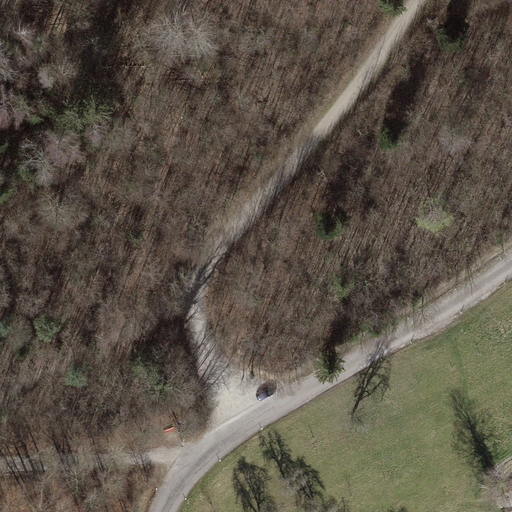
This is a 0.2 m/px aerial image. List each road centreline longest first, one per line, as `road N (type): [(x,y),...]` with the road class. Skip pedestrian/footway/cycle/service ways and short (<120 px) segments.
road 1 (unclassified): [(161,511),(192,456),(511,263)]
road 2 (track): [(413,0),(350,97),(212,255),(194,295)]
road 3 (track): [(192,456),(0,463)]
road 4 (track): [(194,295),(228,431)]
